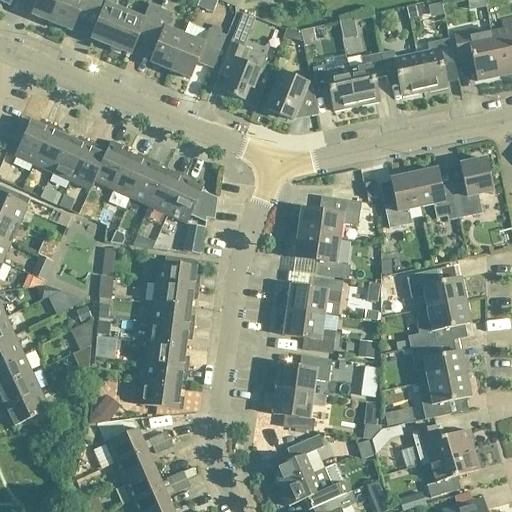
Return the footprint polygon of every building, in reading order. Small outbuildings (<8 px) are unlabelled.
[(0,0),(0,4),(8,8),(12,0),(0,0)] [(60,0),(37,0),(37,1),(30,17),(50,25),(60,0)] [(70,34),(78,15),(87,19),(95,0),(60,0),(50,25),(70,34)] [(95,0),(87,19),(97,23),(90,41),(110,49),(124,14),(114,10),(117,0),(95,0)] [(137,39),(138,40),(147,43),(159,12),(148,8),(143,21),(124,14),(110,49),(130,58),(137,39)] [(170,16),(159,12),(147,43),(156,47),(149,65),(169,73),(183,38),(165,30),(170,16)] [(490,35),(499,79),(511,76),(511,20),(500,23),(502,33),(490,35)] [(208,33),(207,34),(188,26),(183,38),(169,73),(189,81),(196,64),(211,71),(224,39),(218,37),(208,33)] [(208,33),(218,37),(220,31),(211,27),(208,33)] [(499,79),(490,35),(478,38),(476,28),(451,34),(457,59),(470,56),(476,84),(499,79)] [(415,57),(423,95),(446,90),(441,67),(453,65),(448,41),(434,44),(436,52),(415,57)] [(252,91),(259,72),(265,59),(243,50),(243,51),(230,45),(217,77),(228,82),(223,95),(243,103),(248,90),(252,91)] [(379,56),(384,79),(396,77),(401,100),(423,95),(415,57),(394,61),(392,53),(379,56)] [(384,79),(379,56),(360,60),(361,68),(347,71),(355,110),(378,105),(373,82),(384,79)] [(355,110),(347,71),(326,76),(324,68),(311,70),(316,94),(328,91),(333,114),(355,110)] [(280,75),(265,112),(291,123),(317,118),(311,88),(280,75)] [(29,123),(13,158),(32,167),(50,128),(43,124),(41,128),(29,123)] [(51,176),(67,140),(56,135),(58,131),(50,128),(32,167),(51,176)] [(67,140),(51,176),(69,184),(87,145),(80,141),(78,145),(67,140)] [(111,192),(127,157),(116,152),(118,148),(110,144),(104,157),(104,158),(92,184),(93,184),(111,192)] [(87,145),(69,184),(89,193),(93,184),(92,184),(104,158),(104,157),(93,152),(95,148),(87,145)] [(127,157),(111,192),(129,201),(147,161),(140,158),(138,162),(127,157)] [(148,209),(164,174),(153,169),(155,165),(147,161),(129,201),(148,209)] [(453,193),(459,221),(481,216),(477,197),(492,194),(485,161),(459,167),(464,190),(453,193)] [(413,177),(420,210),(432,207),(435,221),(446,219),(447,224),(459,221),(453,193),(441,195),(436,172),(413,177)] [(164,174),(148,209),(166,218),(184,178),(177,175),(175,179),(164,174)] [(420,210),(413,177),(389,182),(394,205),(383,208),(388,231),(410,226),(407,212),(420,210)] [(184,178),(166,218),(185,226),(202,191),(190,186),(192,182),(184,178)] [(376,199),(373,185),(363,187),(366,201),(376,199)] [(0,188),(0,196),(26,208),(29,202),(0,188)] [(218,189),(216,199),(234,203),(236,193),(218,189)] [(37,208),(62,216),(66,203),(41,195),(37,208)] [(0,219),(17,227),(26,208),(0,196),(0,219)] [(297,236),(337,242),(340,227),(356,229),(360,205),(330,201),(328,215),(301,211),(297,236)] [(0,241),(9,246),(17,227),(0,219),(0,241)] [(202,239),(198,265),(218,267),(222,240),(221,240),(222,231),(208,229),(207,239),(202,239)] [(337,242),(297,236),(294,261),(321,265),(319,278),(346,282),(348,268),(334,266),(337,242)] [(9,246),(0,241),(0,264),(1,265),(9,246)] [(195,269),(157,264),(154,285),(197,291),(198,283),(194,282),(195,269)] [(426,312),(464,304),(459,281),(437,286),(434,273),(405,279),(410,302),(423,299),(426,312)] [(336,320),(340,296),(341,285),(316,281),(315,292),(290,289),(286,313),(322,318),(336,320)] [(98,296),(115,295),(114,284),(97,285),(98,296)] [(152,306),(190,311),(191,299),(196,299),(197,291),(154,285),(152,306)] [(119,300),(137,302),(139,288),(121,286),(119,300)] [(409,352),(435,347),(432,334),(469,327),(464,304),(426,312),(428,324),(415,327),(417,337),(406,339),(409,352)] [(190,311),(152,306),(149,326),(192,331),(193,323),(188,322),(190,311)] [(322,318),(286,313),(283,338),(308,342),(306,353),(331,357),(334,334),(320,332),(322,318)] [(0,344),(13,338),(4,320),(0,321),(0,344)] [(146,346),(185,351),(186,339),(191,340),(192,331),(149,326),(146,346)] [(107,329),(108,342),(138,342),(138,328),(107,329)] [(92,350),(83,333),(71,339),(80,356),(92,350)] [(0,366),(21,357),(13,338),(0,344),(0,366)] [(404,343),(395,345),(396,353),(406,351),(404,343)] [(144,366),(187,372),(188,364),(183,363),(185,351),(146,346),(144,366)] [(371,367),(372,348),(357,347),(356,366),(371,367)] [(435,347),(409,352),(414,375),(423,373),(426,385),(465,377),(460,354),(437,359),(435,347)] [(0,389),(30,375),(21,357),(0,366),(0,389)] [(275,392),(311,397),(313,383),(327,385),(330,363),(305,360),(304,371),(279,367),(275,392)] [(187,372),(144,366),(141,387),(179,392),(181,380),(185,380),(187,372)] [(30,375),(0,389),(0,402),(0,403),(0,402),(0,412),(39,394),(30,375)] [(428,397),(419,399),(424,423),(450,417),(447,404),(470,400),(465,377),(426,385),(428,397)] [(178,403),(179,392),(141,387),(138,408),(181,413),(182,404),(178,403)] [(311,397),(275,392),(272,417),(288,419),(287,431),(311,434),(313,422),(307,422),(311,397)] [(13,429),(48,413),(39,394),(0,412),(0,413),(3,420),(7,418),(13,429)] [(361,409),(343,409),(342,436),(361,436),(361,409)] [(476,413),(460,420),(466,433),(482,426),(476,413)] [(194,424),(168,425),(168,436),(194,435),(194,424)] [(388,430),(390,440),(400,438),(398,428),(388,430)] [(410,435),(416,457),(420,468),(471,453),(466,433),(438,441),(435,428),(410,435)] [(113,466),(145,452),(136,432),(104,446),(113,466)] [(165,434),(148,442),(151,449),(168,442),(165,434)] [(321,449),(317,439),(288,451),(293,462),(270,471),(279,490),(312,476),(303,457),(321,449)] [(172,449),(168,442),(151,449),(155,457),(172,449)] [(121,486),(153,472),(145,452),(113,466),(121,486)] [(354,455),(356,465),(371,463),(369,452),(354,455)] [(471,453),(420,468),(420,469),(429,466),(434,485),(425,488),(429,501),(454,494),(450,481),(477,473),(471,453)] [(323,471),(312,476),(279,490),(287,510),(308,501),(312,511),(347,496),(347,495),(342,484),(331,489),(323,471)] [(130,506),(162,492),(153,472),(121,486),(130,506)] [(169,489),(186,481),(183,474),(165,481),(169,489)] [(186,481),(169,489),(172,496),(189,489),(186,481)] [(366,488),(370,498),(382,493),(378,483),(366,488)] [(339,511),(360,503),(360,502),(365,500),(360,489),(355,492),(347,495),(347,496),(312,511),(339,511)] [(162,492),(130,506),(133,511),(170,511),(171,511),(162,492)] [(468,495),(452,500),(455,509),(471,504),(468,495)] [(425,507),(421,497),(414,499),(417,509),(425,507)] [(484,511),(481,501),(471,504),(455,509),(444,511),(484,511)]
